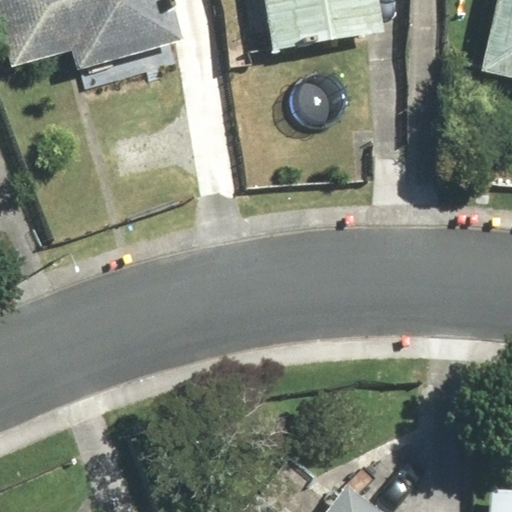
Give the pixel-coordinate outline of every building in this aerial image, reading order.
[(168,43),(156,0),(0,0),(0,70),(58,55),(63,71),(168,43)] [(250,0),(260,55),(370,37),(364,0),(250,0)] [(511,0),(482,0),(466,78),(511,87),(511,0)] [(256,511),(238,498),(227,511),(364,511),(332,487),(312,511),(256,511)] [(511,511),(511,493),(478,491),(476,511),(511,511)]
